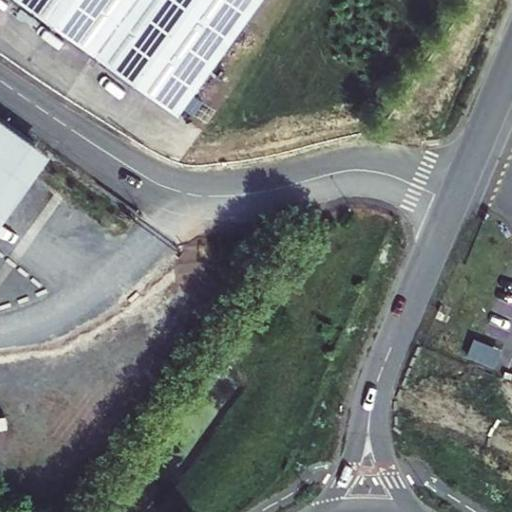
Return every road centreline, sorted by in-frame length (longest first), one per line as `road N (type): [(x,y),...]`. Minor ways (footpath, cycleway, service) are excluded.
road 1 (unclassified): [(511,62),(384,361)]
road 2 (unclassified): [(384,361),(326,511)]
road 3 (unclassified): [(414,511),(378,445),(384,361)]
